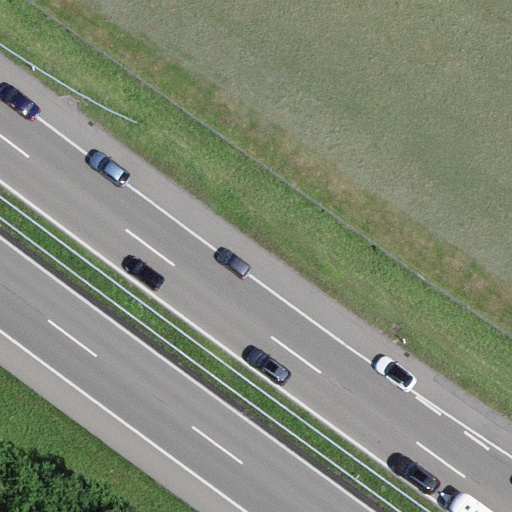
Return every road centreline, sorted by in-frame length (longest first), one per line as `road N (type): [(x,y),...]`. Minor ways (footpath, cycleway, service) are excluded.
road 1 (motorway): [(511,511),(0,135)]
road 2 (motorway): [(0,281),(311,511)]
